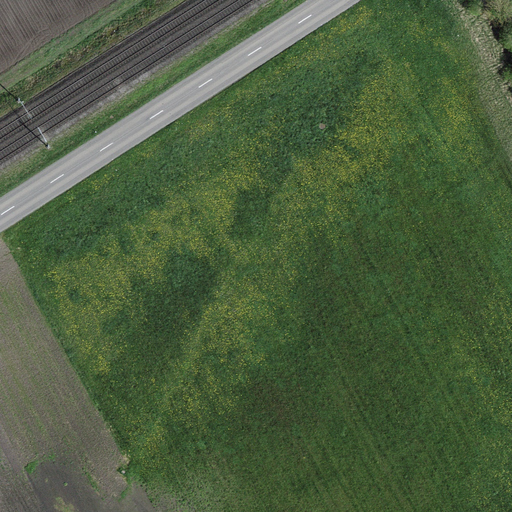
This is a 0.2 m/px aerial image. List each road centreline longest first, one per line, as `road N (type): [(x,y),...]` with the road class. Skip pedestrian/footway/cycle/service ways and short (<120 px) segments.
road 1 (tertiary): [(338,0),(0,216)]
road 2 (track): [(142,0),(0,89)]
